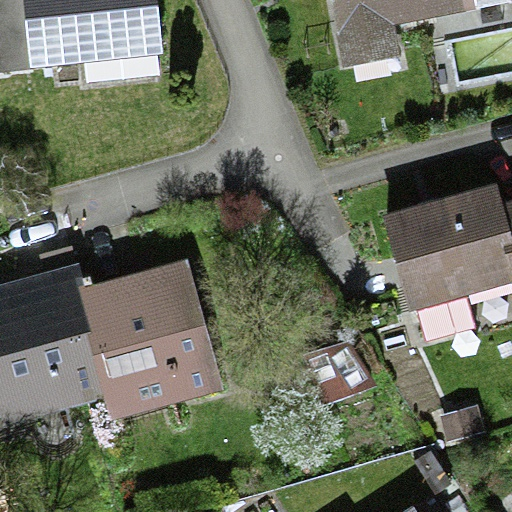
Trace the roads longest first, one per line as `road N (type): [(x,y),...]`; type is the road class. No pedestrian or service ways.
road 1 (residential): [(21,221),(272,151)]
road 2 (residential): [(272,151),(226,0)]
